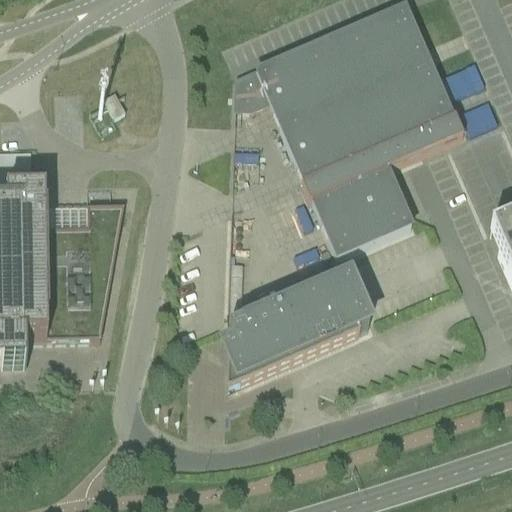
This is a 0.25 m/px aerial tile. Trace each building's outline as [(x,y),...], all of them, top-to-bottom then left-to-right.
[(450,126),(402,16),(235,89),(233,119),(248,120),(267,112),(301,191),(299,192),(307,211),(310,210),(334,267),(409,235),(384,178),(461,145),(452,125),(450,126)] [(112,126),(123,120),(112,102),(102,108),(112,126)] [(32,158),(0,158),(0,190),(33,190),(32,158)] [(98,348),(122,215),(85,216),(85,238),(43,239),(42,202),(3,203),(3,217),(0,217),(0,373),(23,373),(22,350),(98,348)] [(303,203),(282,208),(289,234),(310,229),(303,203)] [(511,229),(487,241),(496,260),(511,297),(511,229)] [(323,266),(329,263),(326,255),(319,258),(323,266)] [(357,346),(354,342),(366,337),(359,321),(361,320),(346,286),(226,338),(225,338),(225,356),(219,359),(224,372),(224,403),(357,346)]
